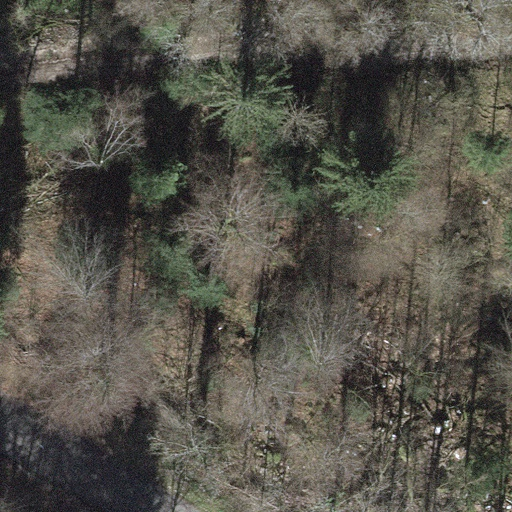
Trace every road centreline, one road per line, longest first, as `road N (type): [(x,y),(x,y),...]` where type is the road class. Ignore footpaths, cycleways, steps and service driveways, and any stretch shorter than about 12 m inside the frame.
road 1 (track): [(0,70),(126,53),(511,39)]
road 2 (tertiary): [(184,511),(0,409)]
